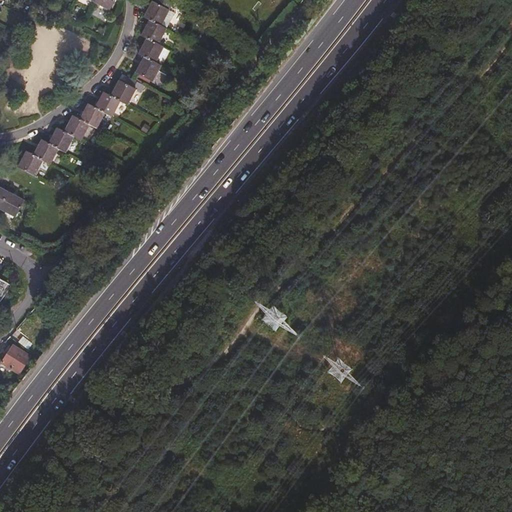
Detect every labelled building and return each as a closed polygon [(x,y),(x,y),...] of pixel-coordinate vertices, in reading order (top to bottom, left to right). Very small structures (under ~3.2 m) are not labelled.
[(87,0),(109,12),(115,0),(87,0)] [(169,11),(152,2),(143,18),(149,22),(142,36),(146,39),(137,55),(143,58),(135,74),(152,83),(169,52),(157,46),(159,43),(165,46),(171,34),(160,28),(169,11)] [(50,165),(59,149),(67,154),(75,138),(81,141),(90,126),(97,130),(106,114),(113,118),(121,104),(127,107),(136,89),(134,88),(137,82),(122,74),(110,98),(103,94),(95,109),(88,105),(80,120),(72,116),(64,132),(58,129),(49,144),(42,140),(33,156),(27,153),(18,170),(33,178),(43,161),(50,165)] [(0,210),(16,219),(25,201),(0,188),(0,210)] [(6,288),(8,285),(0,280),(0,303),(1,303),(10,290),(6,288)] [(13,344),(0,364),(18,376),(31,356),(13,344)]
